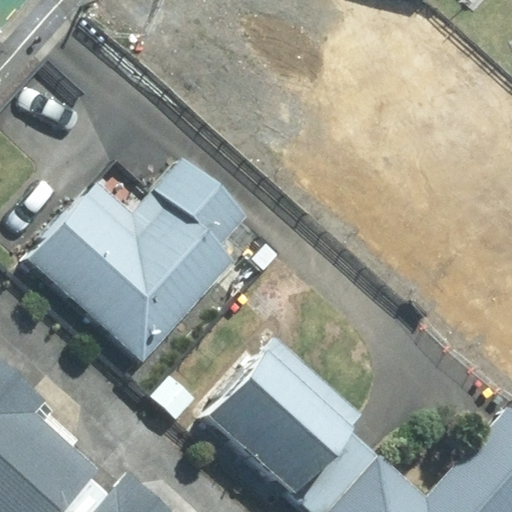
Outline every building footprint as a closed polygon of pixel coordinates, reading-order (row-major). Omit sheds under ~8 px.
[(253,0),(184,0),(222,34),(253,0)] [(347,0),(253,0),(222,34),(273,81),(347,0)] [(436,49),(381,0),(347,0),(273,81),(347,147),(436,49)] [(506,113),(436,49),(347,147),(416,211),(506,113)] [(511,213),(511,118),(506,113),(416,211),(470,260),(511,213)] [(84,185),(9,266),(120,368),(243,235),(171,169),(123,220),(84,185)] [(511,213),(470,260),(511,297),(511,213)] [(243,348),(179,417),(284,511),(511,511),(511,429),(488,408),(408,496),(243,348)] [(129,511),(0,390),(0,511),(129,511)]
